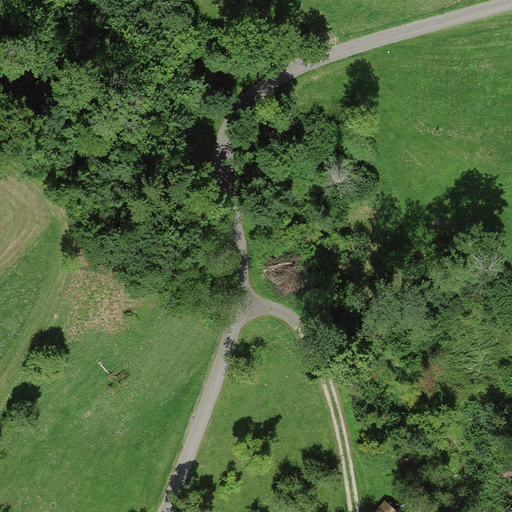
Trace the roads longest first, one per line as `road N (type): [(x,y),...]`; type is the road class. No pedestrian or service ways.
road 1 (unclassified): [(169,511),(227,359),(239,298),(222,137),(233,110),(329,53),(511,3)]
road 2 (track): [(0,161),(38,181),(61,216),(66,264),(53,302),(0,390)]
road 3 (track): [(239,298),(283,315),(320,370),(355,511)]
